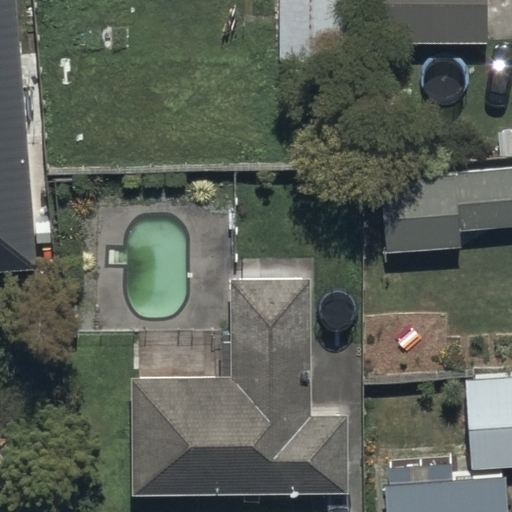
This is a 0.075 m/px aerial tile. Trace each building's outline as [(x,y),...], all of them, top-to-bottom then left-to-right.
[(0,0),(0,265),(32,263),(11,0),(0,0)] [(341,0),(277,0),(278,60),(342,61),(341,0)] [(487,0),(379,0),(380,38),(487,39),(487,0)] [(511,225),(511,162),(377,173),(383,253),(459,247),(457,229),(511,225)] [(309,274),(231,275),(232,371),(130,372),(132,493),(346,491),(345,413),(311,413),(309,274)] [(511,464),(511,374),(465,377),(471,467),(511,464)] [(507,511),(504,472),(384,481),(386,511),(507,511)]
